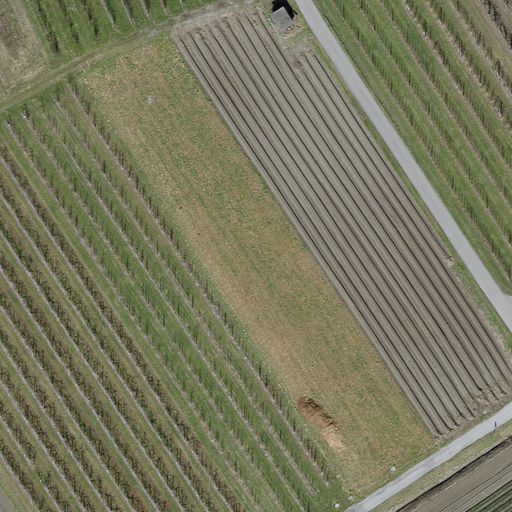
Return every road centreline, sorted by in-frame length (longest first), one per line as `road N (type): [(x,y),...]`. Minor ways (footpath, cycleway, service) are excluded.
road 1 (residential): [(301,0),(511,317)]
road 2 (track): [(356,511),(511,410)]
